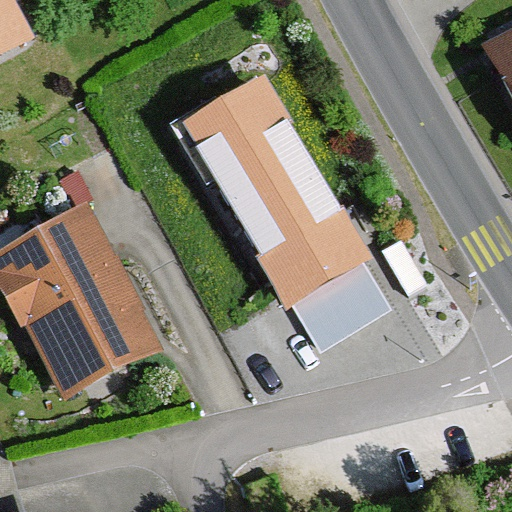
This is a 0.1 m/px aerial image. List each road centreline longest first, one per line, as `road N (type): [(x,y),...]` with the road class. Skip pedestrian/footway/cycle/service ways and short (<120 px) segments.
road 1 (residential): [(511,355),(450,384),(263,429),(206,461),(205,511)]
road 2 (secondary): [(353,0),(511,280)]
